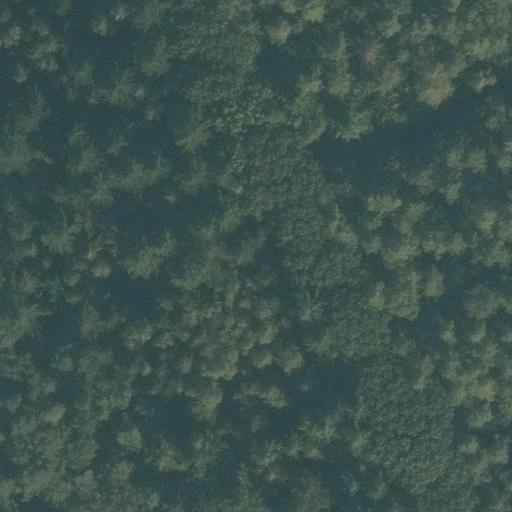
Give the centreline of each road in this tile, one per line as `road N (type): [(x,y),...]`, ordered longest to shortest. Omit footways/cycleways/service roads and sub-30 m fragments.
road 1 (track): [(288,171),(271,166),(0,302)]
road 2 (track): [(511,60),(288,171)]
road 3 (track): [(288,171),(198,0)]
